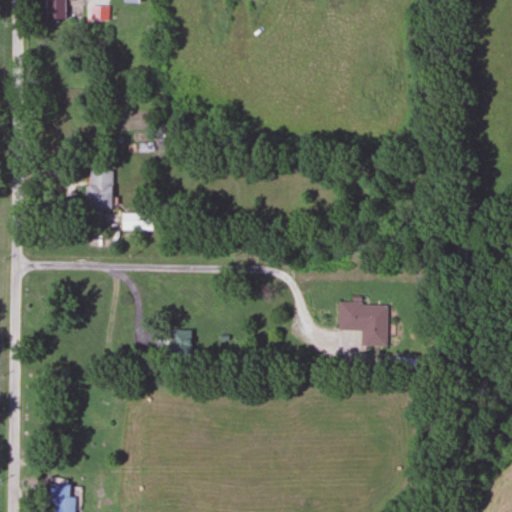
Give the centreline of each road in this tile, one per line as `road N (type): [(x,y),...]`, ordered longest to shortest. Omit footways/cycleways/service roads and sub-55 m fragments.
road 1 (residential): [(13,511),(17,0)]
road 2 (residential): [(15,266),(279,274),(297,291),(309,330),(323,341),(351,336)]
